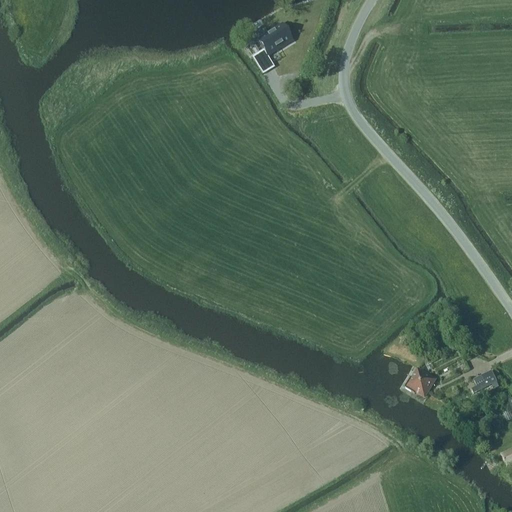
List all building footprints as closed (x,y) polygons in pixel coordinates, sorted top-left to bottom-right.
[(283,24),(258,41),(269,57),(294,41),(283,24)] [(259,55),(252,59),(258,67),(264,63),(259,55)] [(416,393),(424,398),(434,382),(418,372),(413,380),(410,379),(404,389),(414,395),(416,393)] [(471,391),(473,395),(497,383),(491,372),(473,381),(477,388),(471,391)] [(511,450),(501,456),(506,467),(511,464),(511,450)]
